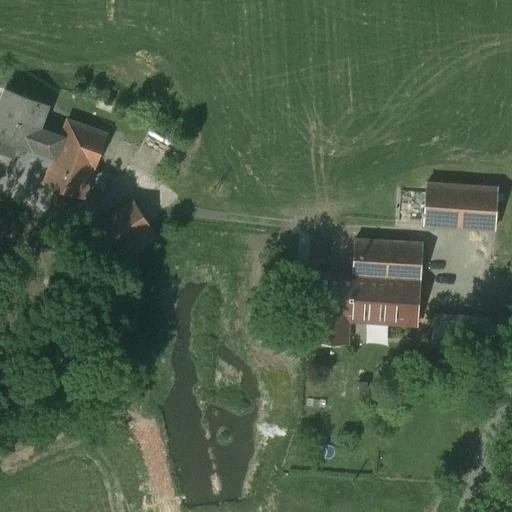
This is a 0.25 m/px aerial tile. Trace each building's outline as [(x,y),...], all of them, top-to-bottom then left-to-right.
[(48,104),(7,89),(0,109),(0,150),(12,155),(16,143),(31,149),(32,147),(54,156),(61,137),(39,128),(48,104)] [(108,135),(67,120),(61,137),(54,156),(43,184),(84,199),(108,135)] [(498,188),(426,184),(424,223),(495,228),(498,188)] [(134,200),(93,229),(112,257),(153,228),(134,200)] [(353,274),(318,272),(315,317),(317,317),(315,341),(347,343),(348,320),(381,322),(384,276),(376,275),(378,240),(355,239),(353,274)] [(422,243),(378,240),(376,275),(384,276),(381,322),(417,324),(422,243)] [(498,319),(434,315),(432,345),(496,349),(498,319)] [(511,511),(511,469),(499,511),(511,511)]
